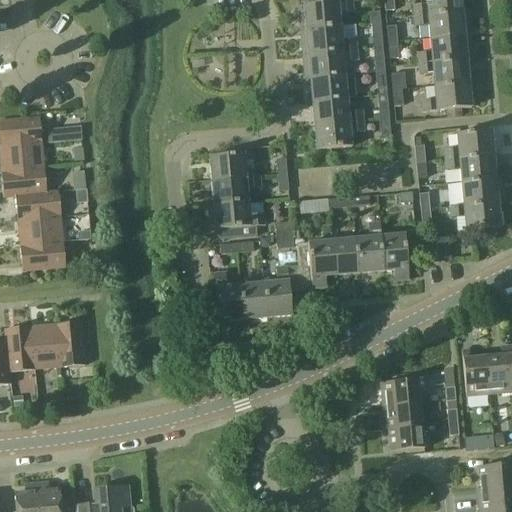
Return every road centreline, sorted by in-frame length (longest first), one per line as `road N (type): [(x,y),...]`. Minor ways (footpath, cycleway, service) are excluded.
road 1 (residential): [(204,409),(194,254),(175,234),(171,158),(185,142),(263,137),(276,122),(259,0)]
road 2 (unclassified): [(272,388),(511,273)]
road 3 (unclassified): [(0,446),(204,409)]
road 4 (residential): [(445,511),(443,485),(422,466),(394,480),(339,486),(307,475)]
